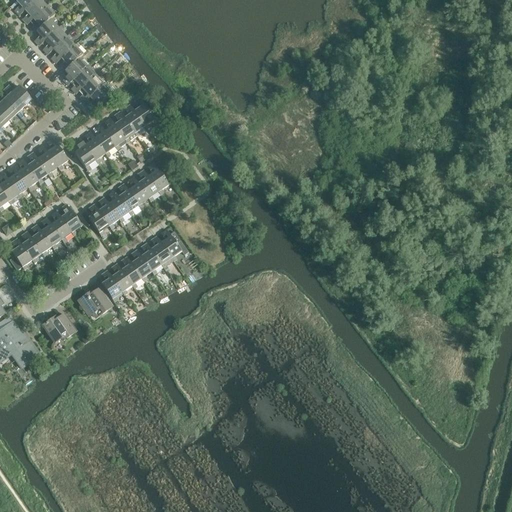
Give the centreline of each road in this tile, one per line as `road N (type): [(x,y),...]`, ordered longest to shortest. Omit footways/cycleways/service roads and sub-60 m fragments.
road 1 (residential): [(0,161),(63,109),(21,63),(10,61),(0,72)]
road 2 (residential): [(108,257),(43,303),(25,304),(0,264)]
